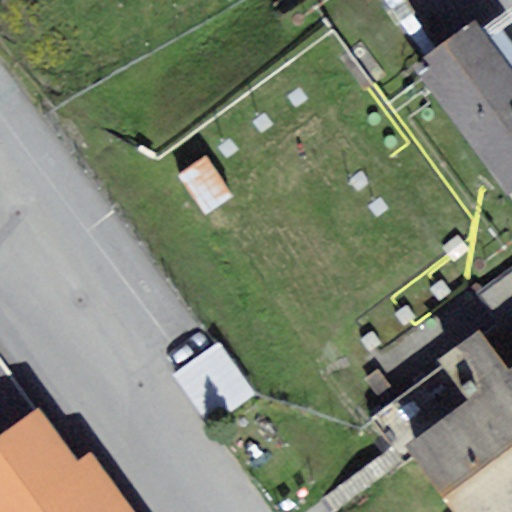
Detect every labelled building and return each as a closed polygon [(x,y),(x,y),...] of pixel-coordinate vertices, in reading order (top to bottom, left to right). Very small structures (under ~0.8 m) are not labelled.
[(412,67),(509,196),(511,193),(511,69),(475,20),(412,67)] [(46,103),(1,137),(210,430),(258,399),(84,155),(91,149),(73,122),(64,128),(46,103)] [(234,202),(206,160),(177,179),(205,221),(234,202)] [(500,323),(485,335),(511,369),(511,367),(511,270),(479,296),(500,323)] [(511,511),(511,367),(511,369),(485,335),(383,411),(459,511),(511,511)] [(40,408),(0,436),(0,511),(135,511),(92,453),(80,462),(40,408)]
